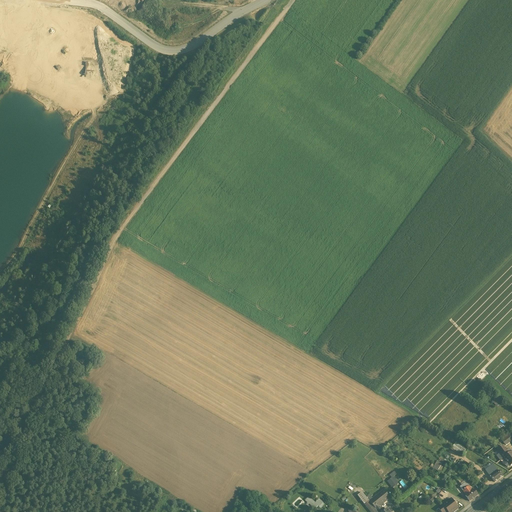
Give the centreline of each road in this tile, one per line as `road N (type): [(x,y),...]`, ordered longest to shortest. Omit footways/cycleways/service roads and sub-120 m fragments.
road 1 (track): [(292,0),(118,235),(0,487)]
road 2 (track): [(0,272),(92,118)]
